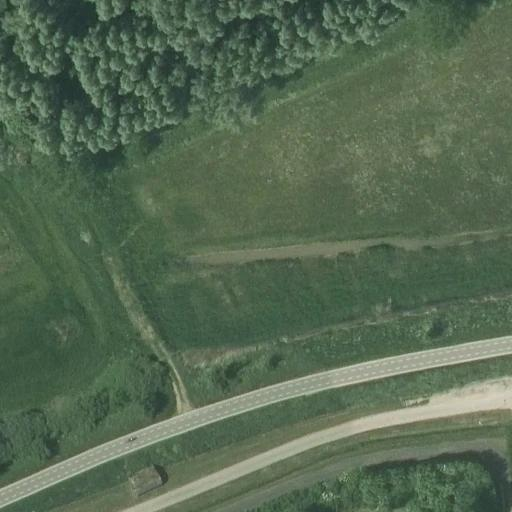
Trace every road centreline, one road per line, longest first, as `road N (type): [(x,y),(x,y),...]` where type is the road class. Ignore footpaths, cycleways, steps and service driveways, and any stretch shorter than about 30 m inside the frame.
road 1 (unclassified): [(0,500),(256,400),(511,346)]
road 2 (unclassified): [(140,511),(347,429),(511,403)]
